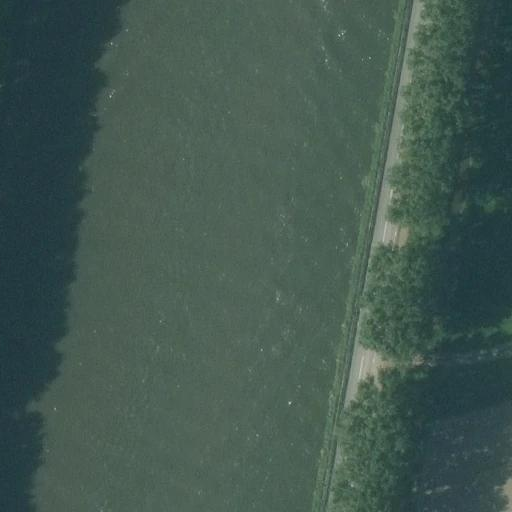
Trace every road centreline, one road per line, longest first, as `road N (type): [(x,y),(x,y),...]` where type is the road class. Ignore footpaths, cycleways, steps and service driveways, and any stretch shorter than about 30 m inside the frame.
road 1 (tertiary): [(339,511),(426,0)]
road 2 (track): [(511,347),(431,357),(366,354)]
